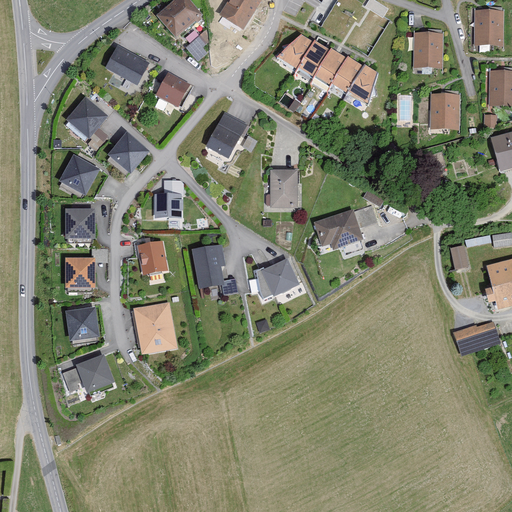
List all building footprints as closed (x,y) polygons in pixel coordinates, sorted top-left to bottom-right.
[(193,0),(176,0),(162,12),(181,36),(206,15),(193,0)] [(228,0),(222,11),(246,26),(263,0),(228,0)] [(323,0),(313,21),(323,26),(335,0),(323,0)] [(375,0),(368,0),(365,7),(384,17),(389,7),(375,0)] [(506,7),(477,9),(478,45),(508,44),(506,7)] [(190,43),(199,35),(194,30),(186,38),(190,43)] [(377,68),(301,31),(277,53),(371,102),(377,68)] [(446,32),(416,31),(414,66),(444,67),(446,32)] [(186,48),(194,56),(212,40),(204,32),(186,48)] [(107,66),(140,86),(152,68),(118,47),(107,66)] [(193,84),(168,71),(157,91),(183,104),(193,84)] [(511,72),(493,72),(493,106),(511,106),(511,72)] [(317,78),(314,83),(327,91),(330,86),(317,78)] [(462,93),(433,93),(433,130),(463,130),(462,93)] [(109,119),(87,101),(67,124),(90,143),(109,119)] [(496,127),(497,115),(485,114),(484,127),(496,127)] [(244,132),(218,120),(207,143),(233,155),(244,132)] [(511,129),(494,134),(503,170),(511,167),(511,129)] [(151,152),(128,134),(110,156),(133,175),(151,152)] [(101,173),(74,158),(60,183),(88,198),(101,173)] [(300,168),(272,168),(272,208),(300,208),(300,168)] [(183,181),(165,181),(166,194),(153,194),(153,220),(184,219),(183,181)] [(369,191),(364,197),(379,207),(384,201),(369,191)] [(355,208),(318,220),(327,248),(364,237),(355,208)] [(98,210),(66,210),(67,243),(98,243),(98,210)] [(511,232),(493,234),(494,246),(511,244),(511,232)] [(467,247),(493,241),(492,235),(466,240),(467,247)] [(460,239),(446,242),(450,265),(464,263),(460,239)] [(164,241),(138,246),(144,277),(170,272),(164,241)] [(220,247),(197,252),(205,289),(223,285),(228,284),(228,281),(220,247)] [(93,259),(68,260),(69,290),(96,289),(95,264),(108,263),(107,248),(93,249),(93,259)] [(511,257),(488,263),(499,308),(511,304),(511,257)] [(291,260),(268,270),(280,299),(303,289),(291,260)] [(237,279),(228,281),(228,284),(223,285),(225,297),(240,294),(237,279)] [(169,303),(135,310),(144,356),(179,349),(169,303)] [(97,309),(66,313),(71,343),(101,339),(97,309)] [(493,323),(453,335),(459,354),(499,342),(493,323)] [(106,356),(77,368),(89,397),(117,385),(106,356)] [(63,372),(70,392),(79,389),(72,369),(63,372)]
